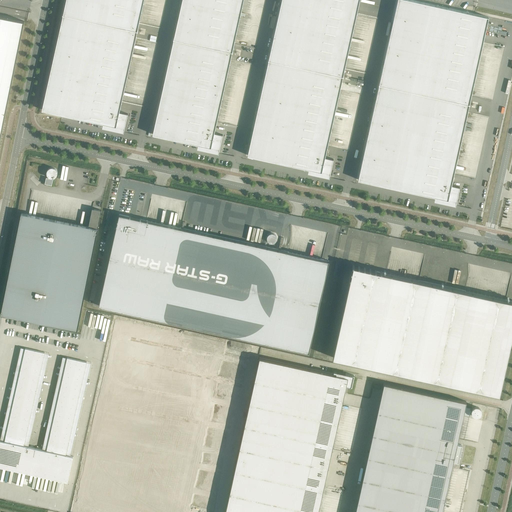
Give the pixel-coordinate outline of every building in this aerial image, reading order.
[(137,30),(144,0),(66,0),(63,14),(62,18),(136,35),(137,31),(138,31),(138,30),(137,30)] [(232,51),(234,44),(243,0),(182,0),(173,43),(231,56),(232,52),(233,52),(233,51),(232,51)] [(343,76),(345,68),(359,0),(281,0),(268,64),(342,80),(343,76)] [(468,108),(483,42),(488,17),(475,14),(412,0),(397,0),(378,88),(468,108)] [(0,141),(24,21),(0,16),(0,141)] [(119,112),(136,38),(136,35),(62,18),(42,110),(105,124),(105,126),(124,130),(123,132),(124,133),(124,132),(128,114),(127,113),(127,114),(119,112)] [(214,133),(231,59),(231,56),(173,43),(153,134),(200,145),(200,147),(218,151),(218,153),(219,153),(223,134),(222,134),(222,135),(214,133)] [(325,158),(341,84),(342,80),(268,64),(248,155),(311,169),(310,171),(329,176),(329,178),(329,177),(333,159),(325,158)] [(460,146),(468,111),(468,108),(378,88),(358,179),(437,197),(437,199),(455,204),(455,206),(456,206),(456,205),(460,187),(459,187),(451,185),(460,146)] [(53,168),(52,167),(51,167),(51,168),(50,168),(49,168),(49,169),(48,169),(48,170),(47,170),(47,171),(47,172),(47,173),(47,174),(47,175),(48,176),(49,177),(50,178),(51,178),(52,178),(53,178),(54,178),(55,177),(56,176),(57,175),(57,174),(57,173),(57,172),(57,171),(57,170),(56,170),(56,169),(55,169),(55,168),(54,168),(53,168)] [(98,228),(102,210),(92,208),(89,226),(26,213),(26,214),(22,213),(21,213),(1,314),(78,330),(98,228)] [(329,260),(322,259),(141,219),(140,218),(140,219),(131,217),(131,216),(129,216),(119,214),(118,220),(117,221),(118,221),(117,224),(116,226),(117,226),(99,306),(309,352),(329,260)] [(267,241),(276,241),(277,233),(268,233),(267,241)] [(353,267),(352,271),(351,271),(351,273),(351,277),(350,277),(333,357),(472,388),(499,394),(511,336),(511,300),(382,272),(382,271),(380,271),(380,272),(377,271),(376,271),(377,270),(375,270),(375,271),(371,270),(371,269),(369,269),(365,268),(364,267),(364,268),(363,268),(360,267),(360,266),(358,266),(358,267),(354,266),(354,265),(353,265),(352,267),(353,267)] [(109,329),(111,316),(98,314),(97,322),(104,323),(103,329),(105,329),(106,326),(107,326),(106,329),(109,329)] [(46,352),(26,347),(5,440),(0,438),(0,465),(67,481),(72,455),(65,454),(86,361),(67,357),(46,449),(25,445),(46,352)] [(328,467),(346,385),(352,387),(354,375),(346,373),(345,376),(259,357),(239,448),(328,467)] [(460,453),(462,444),(457,443),(466,401),(384,383),(372,434),(450,451),(460,453)] [(473,407),(472,416),(481,417),(481,407),(473,407)] [(355,440),(356,430),(353,430),(352,434),(349,433),(348,437),(352,438),(352,440),(355,440)] [(445,497),(453,460),(458,461),(460,453),(450,451),(372,434),(362,479),(445,497)] [(239,448),(225,511),(318,511),(328,467),(239,448)] [(441,511),(445,497),(362,479),(355,511),(441,511)]
